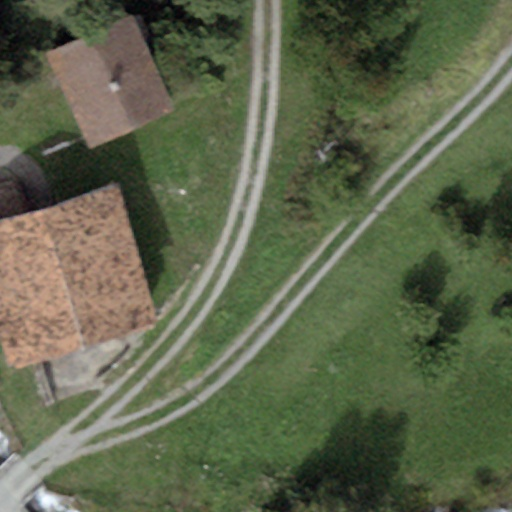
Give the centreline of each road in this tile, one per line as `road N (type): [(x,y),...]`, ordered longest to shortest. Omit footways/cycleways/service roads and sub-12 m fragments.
road 1 (track): [(0,492),(58,445),(150,426),(272,326),(371,202),(511,54)]
road 2 (track): [(58,445),(182,336),(224,262),(253,173),(267,0)]
